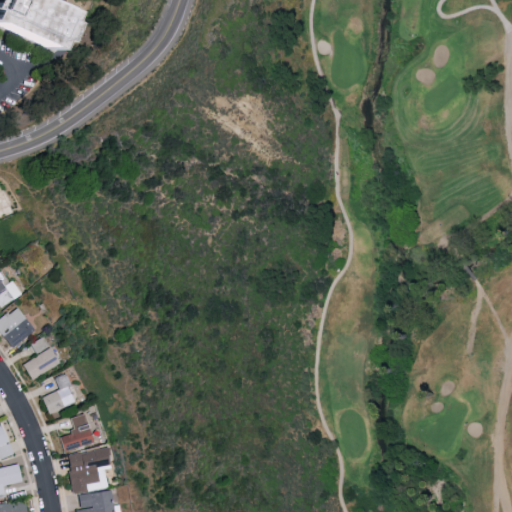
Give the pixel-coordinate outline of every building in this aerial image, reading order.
[(0,36),(43,57),(55,32),(0,4),(0,36)] [(9,279),(0,285),(0,305),(18,295),(9,279)] [(0,336),(9,348),(32,330),(14,305),(0,315),(0,336)] [(35,355),(20,365),(30,381),(58,362),(40,336),(28,344),(35,355)] [(73,403),(62,374),(51,377),(56,390),(38,396),(44,413),(73,403)] [(90,442),(81,413),(65,418),(70,432),(56,437),(61,451),(90,442)] [(0,454),(1,458),(11,455),(0,424),(0,454)] [(71,494),(105,487),(101,469),(108,468),(103,446),(62,455),(71,494)] [(19,481),(15,464),(0,466),(0,495),(3,495),(1,486),(19,481)] [(72,509),(72,511),(116,511),(116,505),(109,505),(107,490),(75,494),(77,509),(72,509)] [(0,511),(24,511),(23,501),(0,504),(0,511)]
